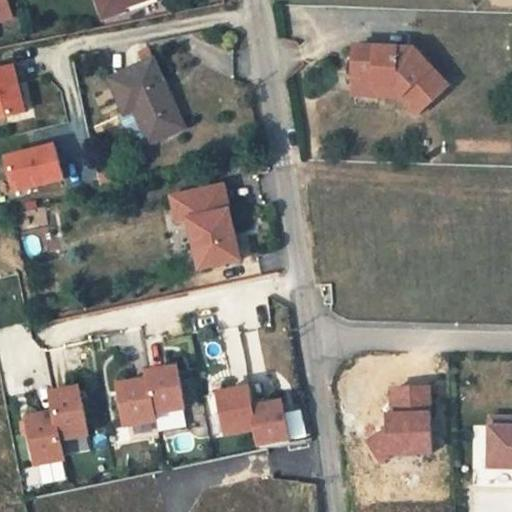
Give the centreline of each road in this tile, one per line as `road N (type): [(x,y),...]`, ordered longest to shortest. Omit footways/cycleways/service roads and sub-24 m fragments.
road 1 (residential): [(315,338),(258,0)]
road 2 (residential): [(315,338),(511,344)]
road 3 (residential): [(334,511),(315,338)]
